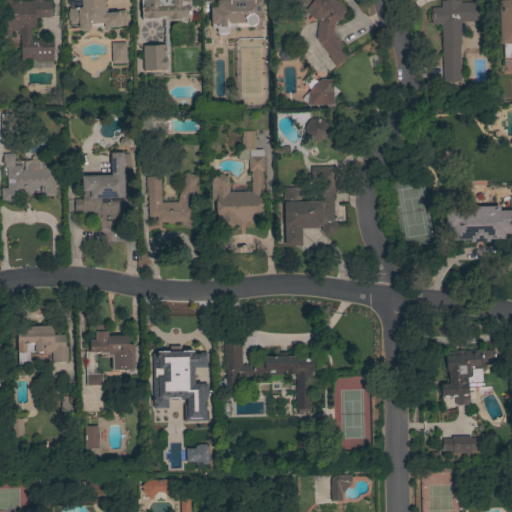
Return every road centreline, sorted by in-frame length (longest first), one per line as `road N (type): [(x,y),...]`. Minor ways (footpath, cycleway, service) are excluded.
road 1 (residential): [(399,511),(388,270),(365,213),(367,181),(408,83),(385,0)]
road 2 (residential): [(0,280),(75,275),(207,290),(306,284),(511,312)]
